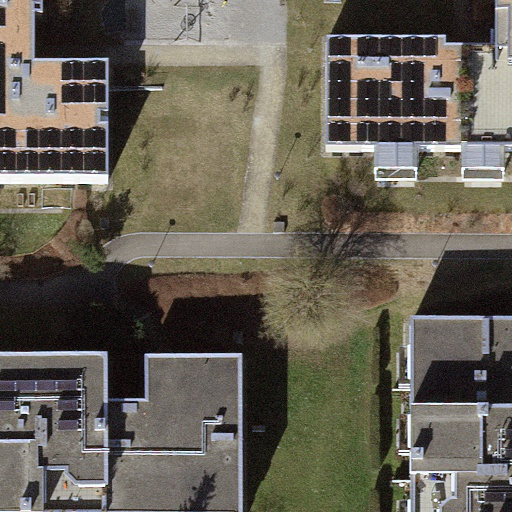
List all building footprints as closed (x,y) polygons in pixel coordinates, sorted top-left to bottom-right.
[(0,0),(0,179),(105,179),(104,65),(21,66),(21,17),(41,17),(41,0),(0,0)] [(443,41),(322,41),(322,152),(511,151),(511,0),(495,0),(496,61),(443,61),(443,41)] [(511,511),(511,323),(411,322),(408,353),(426,369),(427,387),(408,389),(410,508),(415,511),(511,511)] [(0,511),(40,511),(40,360),(0,359),(0,511)] [(103,359),(40,360),(40,511),(75,511),(84,500),(100,500),(100,511),(135,511),(135,505),(172,505),(172,511),(210,511),(213,506),(236,505),(236,359),(145,359),(145,423),(104,423),(103,359)]
